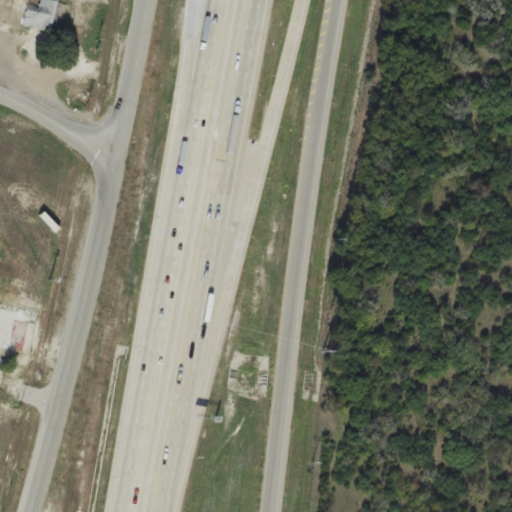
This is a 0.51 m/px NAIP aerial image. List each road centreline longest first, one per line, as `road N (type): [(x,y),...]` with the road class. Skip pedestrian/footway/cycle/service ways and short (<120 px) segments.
road 1 (motorway): [(178,511),(306,0)]
road 2 (tertiary): [(145,0),(116,161),(29,511)]
road 3 (motorway): [(226,0),(129,511)]
road 4 (motorway): [(164,511),(255,0)]
road 5 (tertiary): [(268,511),(312,131),(338,0)]
road 6 (motorway): [(198,0),(169,300)]
road 7 (residential): [(116,161),(52,113),(0,92)]
